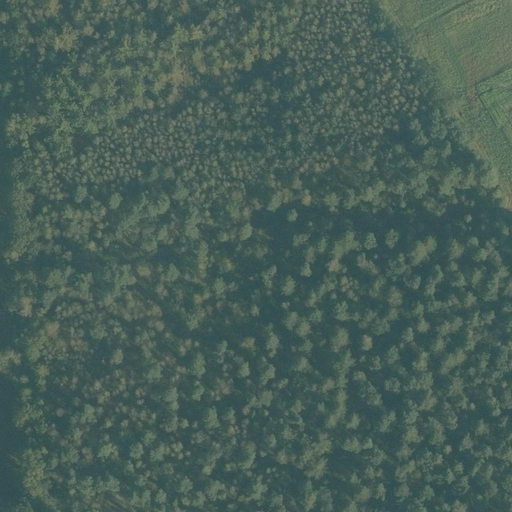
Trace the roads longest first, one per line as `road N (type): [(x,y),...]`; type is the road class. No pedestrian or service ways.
road 1 (track): [(511,210),(29,274)]
road 2 (track): [(11,0),(29,274)]
road 3 (track): [(274,241),(301,511)]
road 4 (track): [(511,204),(379,0)]
road 5 (track): [(29,274),(42,511)]
